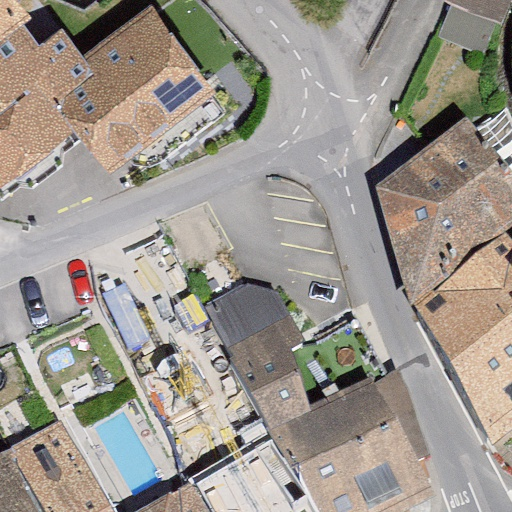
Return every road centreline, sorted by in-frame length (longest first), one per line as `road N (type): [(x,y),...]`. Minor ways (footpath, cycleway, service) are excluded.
road 1 (tertiary): [(463,511),(308,123)]
road 2 (residential): [(0,276),(308,123)]
road 3 (tertiary): [(308,123),(226,0)]
